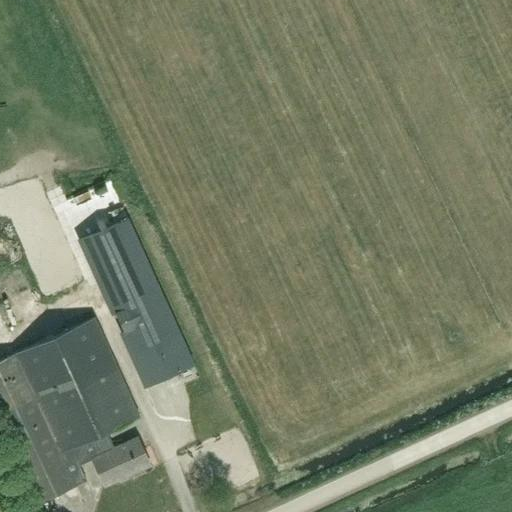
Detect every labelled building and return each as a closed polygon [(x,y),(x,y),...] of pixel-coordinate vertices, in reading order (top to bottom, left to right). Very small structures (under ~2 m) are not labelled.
[(82,237),(148,382),(193,361),(128,216),(82,237)] [(0,234),(13,231),(10,218),(0,220),(0,234)] [(39,233),(28,237),(36,258),(47,254),(39,233)] [(18,237),(8,240),(16,264),(25,261),(18,237)] [(0,246),(0,270),(9,268),(4,246),(0,246)] [(19,283),(24,302),(36,299),(31,280),(19,283)] [(137,437),(113,447),(106,431),(139,416),(93,316),(0,357),(0,422),(36,502),(85,480),(79,464),(92,458),(104,485),(149,464),(137,437)]
